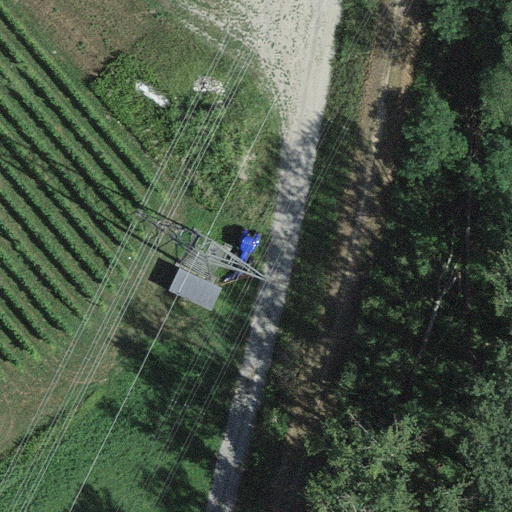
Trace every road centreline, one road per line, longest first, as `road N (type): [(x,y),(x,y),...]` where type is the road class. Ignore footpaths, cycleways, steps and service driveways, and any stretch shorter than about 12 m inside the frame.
road 1 (track): [(287,511),(369,185),(402,0)]
road 2 (track): [(228,511),(324,0)]
